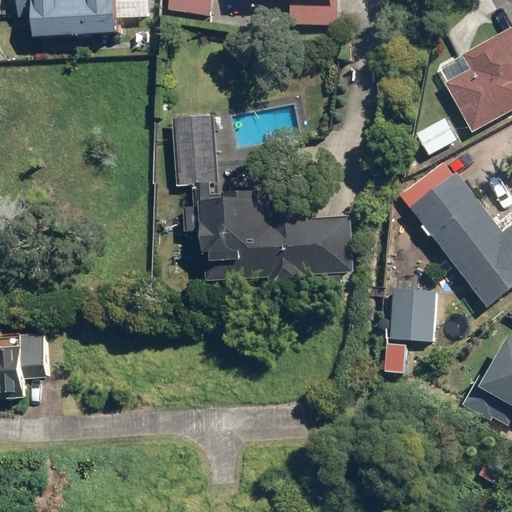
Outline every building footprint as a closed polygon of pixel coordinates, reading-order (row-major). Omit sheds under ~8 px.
[(122,24),(151,23),(150,0),(16,0),(16,22),(38,23),(39,45),(122,43),(122,24)] [(174,0),(172,14),(214,21),(217,0),(174,0)] [(511,36),(468,61),(474,71),(447,86),(475,137),(511,116),(511,36)] [(218,116),(178,118),(181,192),(221,191),(218,116)] [(429,162),(464,146),(452,122),(418,138),(429,162)] [(511,301),(511,217),(499,228),(448,163),(403,199),(494,315),(511,301)] [(199,212),(186,212),(186,241),(205,241),(206,282),(271,282),(271,294),(309,294),(309,277),(356,276),(356,222),(278,222),(278,200),(199,200),(199,212)] [(394,339),(388,339),(387,378),(407,378),(408,343),(437,344),(439,294),(396,292),(394,339)] [(49,386),(49,337),(12,337),(0,336),(0,406),(30,407),(30,386),(49,386)] [(494,416),(511,425),(511,340),(505,337),(484,378),(480,376),(465,406),(492,420),(494,416)] [(284,426),(283,440),(306,440),(306,422),(322,422),(322,404),(280,404),(279,426),(284,426)]
